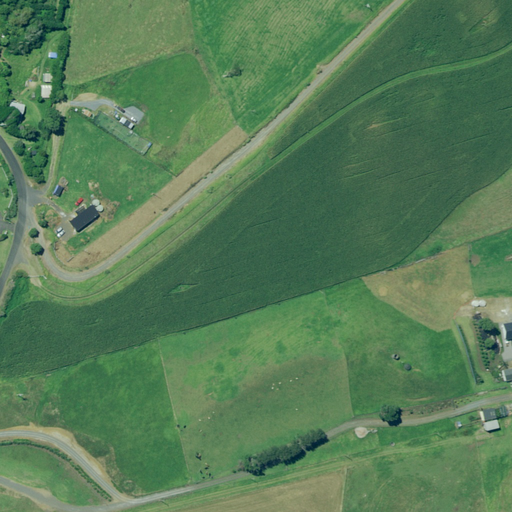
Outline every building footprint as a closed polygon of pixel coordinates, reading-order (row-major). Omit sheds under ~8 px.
[(52,86),(42,86),(42,98),(52,98),(52,86)] [(25,106),(11,102),(9,112),(23,116),(25,106)] [(511,319),(500,320),(500,333),(511,333),(511,337),(511,336),(511,319)] [(495,418),(493,409),(482,412),(484,421),(495,418)] [(498,428),(496,420),(484,423),(486,431),(498,428)]
